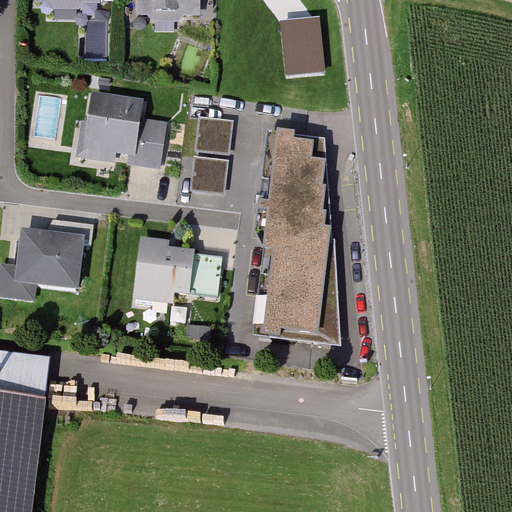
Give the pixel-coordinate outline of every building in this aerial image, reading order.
[(142,0),(142,16),(206,17),(205,0),(142,0)] [(320,18),(281,22),(287,76),(326,71),(320,18)] [(143,109),(90,101),(81,156),(162,169),(168,126),(141,121),(143,109)] [(233,126),(200,121),(196,149),(229,154),(233,126)] [(326,140),(283,133),(259,336),(341,347),(326,140)] [(231,166),(196,160),(191,191),(226,196),(231,166)] [(85,239),(25,230),(16,284),(77,293),(85,239)] [(141,255),(136,301),(184,306),(189,260),(141,255)] [(0,511),(33,511),(47,408),(0,402),(0,511)]
